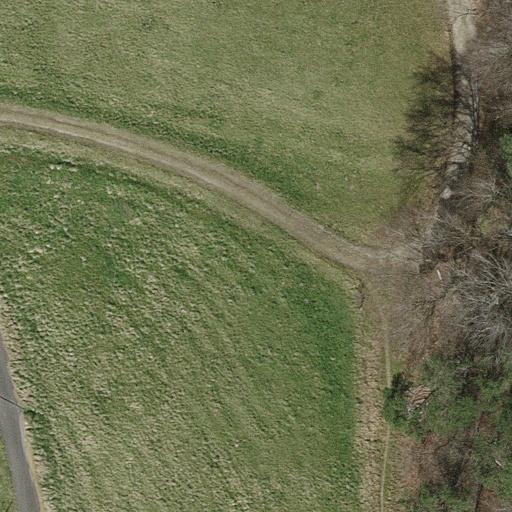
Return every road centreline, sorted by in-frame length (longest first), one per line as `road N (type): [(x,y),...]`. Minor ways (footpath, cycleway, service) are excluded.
road 1 (track): [(0,120),(84,128),(258,188),(344,234),(395,250)]
road 2 (track): [(395,250),(435,212),(468,144),(482,0)]
road 3 (track): [(0,370),(34,511)]
